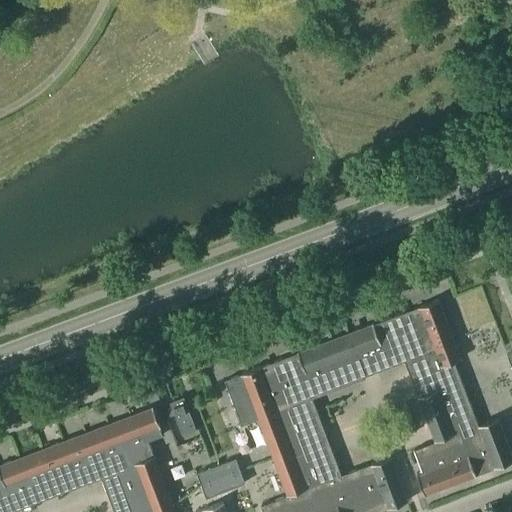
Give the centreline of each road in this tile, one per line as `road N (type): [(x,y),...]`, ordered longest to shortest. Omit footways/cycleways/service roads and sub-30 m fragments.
road 1 (residential): [(0,437),(511,241)]
road 2 (secondary): [(0,360),(511,167)]
